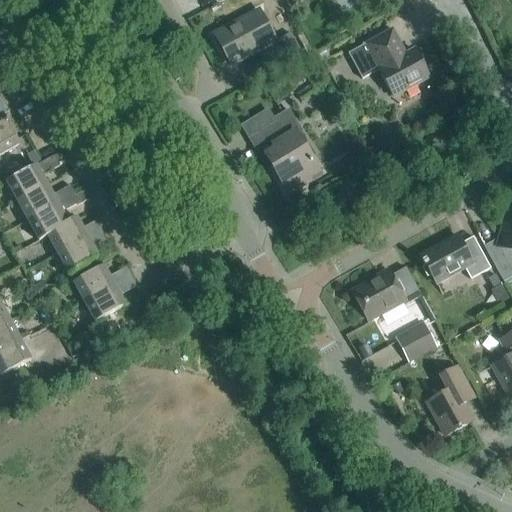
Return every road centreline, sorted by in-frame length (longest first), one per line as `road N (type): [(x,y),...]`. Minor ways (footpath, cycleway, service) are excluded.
road 1 (residential): [(242,237),(156,283),(143,282),(4,41)]
road 2 (residential): [(296,299),(511,175)]
road 3 (residential): [(438,488),(380,444),(296,299)]
road 4 (residential): [(175,112),(111,24),(93,14),(53,16),(4,41)]
road 5 (residential): [(175,112),(220,87),(165,0)]
road 6 (residential): [(242,237),(175,112)]
